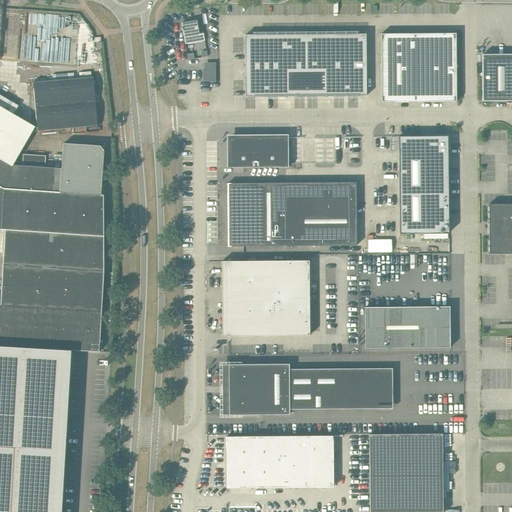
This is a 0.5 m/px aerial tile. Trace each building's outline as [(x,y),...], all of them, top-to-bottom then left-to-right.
[(197,29),(196,22),(182,24),(182,23),(181,23),(182,28),(181,28),(182,31),(183,31),(185,44),(205,41),(202,28),(197,29)] [(286,62),(286,64),(286,65),(325,64),(365,63),(365,34),(285,35),(286,62)] [(419,102),(418,34),(381,34),(381,102),(419,102)] [(456,102),(456,34),(418,34),(419,102),(456,102)] [(245,35),(245,65),(286,64),(286,62),(285,35),(245,35)] [(482,102),(511,101),(511,54),(482,55),(482,61),(482,102)] [(203,81),(216,82),(216,63),(207,63),(207,71),(203,71),(203,81)] [(365,63),(325,64),(326,96),(365,95),(365,63)] [(286,65),(286,64),(245,65),(246,97),(286,96),(286,67),(286,65)] [(286,96),(326,96),(325,64),(286,65),(286,67),(286,96)] [(93,77),(33,83),(37,132),(88,127),(98,126),(93,77)] [(286,135),(286,139),(273,139),(273,138),(266,138),(266,139),(230,139),(230,167),(227,167),(227,168),(288,168),(288,135),(286,135)] [(398,137),(401,234),(449,233),(448,150),(449,150),(449,149),(447,149),(447,137),(426,137),(426,135),(426,136),(398,137)] [(0,346),(72,350),(99,352),(103,284),(103,196),(100,195),(104,147),(91,146),(63,144),(61,168),(45,167),(46,156),(23,155),(23,166),(15,165),(13,165),(0,158),(0,229),(5,230),(4,244),(0,306),(0,305),(0,346)] [(356,246),(356,183),(227,184),(227,185),(228,185),(228,194),(227,194),(227,208),(228,208),(228,246),(227,246),(227,247),(356,246)] [(511,204),(488,205),(489,254),(511,254),(511,204)] [(309,332),(309,261),(227,262),(228,333),(309,332)] [(450,307),(365,308),(365,348),(450,348),(450,307)] [(0,511),(61,511),(72,350),(0,346),(0,511)] [(259,364),(229,365),(229,415),(260,415),(289,415),(289,410),(378,409),(392,409),(392,369),(378,369),(336,369),(289,369),(289,364),(259,364)] [(442,511),(443,433),(369,434),(369,511),(442,511)] [(333,436),(226,437),(226,448),(226,488),(277,488),(333,487),(333,436)]
